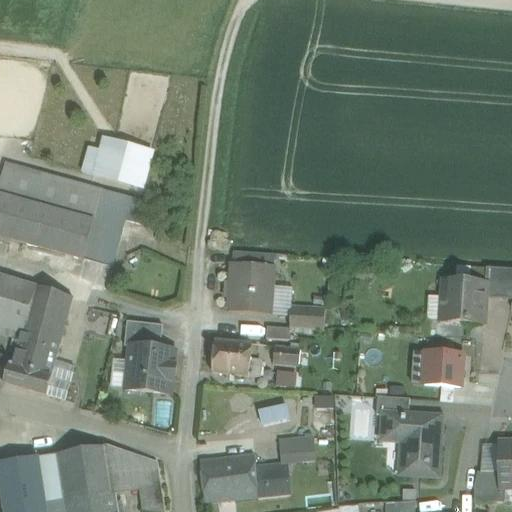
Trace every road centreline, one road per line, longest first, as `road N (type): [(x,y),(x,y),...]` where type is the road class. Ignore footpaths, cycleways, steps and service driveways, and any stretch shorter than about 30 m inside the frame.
road 1 (residential): [(181,452),(220,78),(242,0)]
road 2 (residential): [(181,452),(0,399)]
